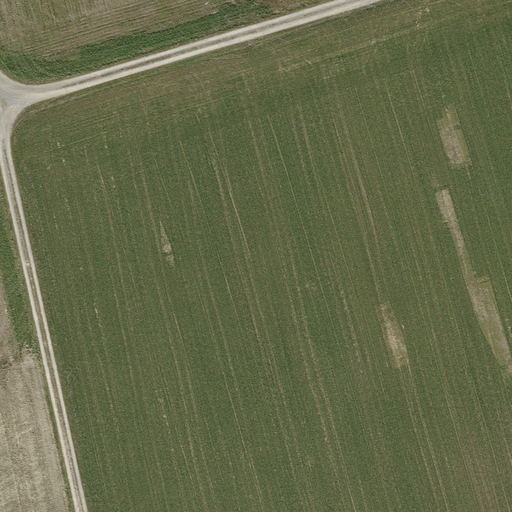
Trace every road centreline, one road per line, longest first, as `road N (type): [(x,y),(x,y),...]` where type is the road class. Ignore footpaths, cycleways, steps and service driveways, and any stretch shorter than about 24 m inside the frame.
road 1 (track): [(0,115),(82,511)]
road 2 (track): [(351,0),(0,104)]
